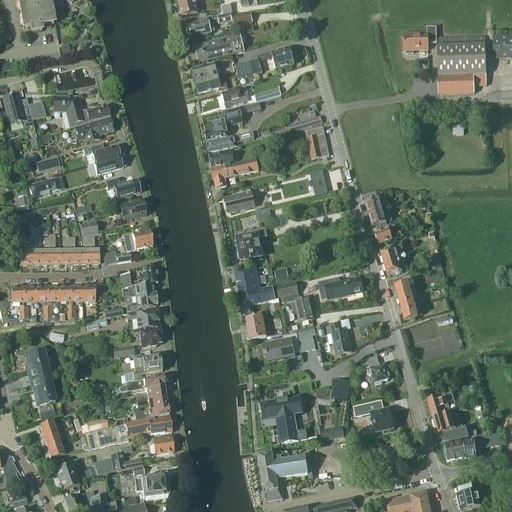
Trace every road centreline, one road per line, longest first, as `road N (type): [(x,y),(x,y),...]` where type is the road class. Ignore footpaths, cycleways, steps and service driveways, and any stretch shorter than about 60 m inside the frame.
road 1 (tertiary): [(438,476),(302,0)]
road 2 (unclassified): [(272,511),(438,476)]
road 3 (residential): [(0,277),(146,264)]
